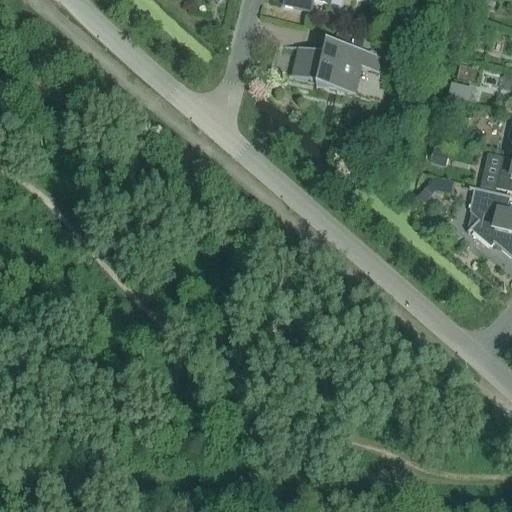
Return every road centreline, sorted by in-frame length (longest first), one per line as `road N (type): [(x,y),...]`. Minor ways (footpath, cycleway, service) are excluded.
road 1 (unclassified): [(476,358),(221,134)]
road 2 (unclassified): [(221,134),(72,0)]
road 3 (residential): [(221,134),(252,0)]
